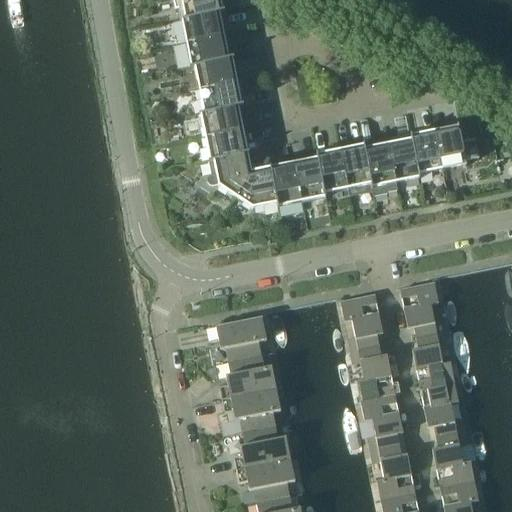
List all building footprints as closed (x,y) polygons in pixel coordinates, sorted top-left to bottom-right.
[(181,22),(182,22),(220,14),(225,14),(225,12),(224,13),(221,0),(173,0),(175,10),(178,10),(181,22)] [(182,22),(187,45),(225,37),(220,14),(182,22)] [(190,70),(195,69),(195,67),(230,60),(225,37),(187,45),(191,68),(190,68),(190,70)] [(195,69),(200,91),(238,84),(233,61),(234,61),(234,59),(230,60),(195,67),(195,69)] [(200,91),(204,114),(204,116),(239,109),(244,108),(244,106),(242,107),(238,84),(200,91)] [(201,116),(206,139),(244,131),(239,109),(204,116),(204,114),(199,115),(200,117),(201,116)] [(458,129),(435,133),(442,172),(467,167),(468,172),(487,168),(479,127),(459,130),(459,127),(457,127),(458,129)] [(206,139),(210,162),(248,154),(244,131),(206,139)] [(410,137),(411,142),(418,176),(420,176),(442,172),(435,133),(412,138),(412,137),(410,137)] [(411,142),(388,146),(396,184),(419,180),(419,181),(421,181),(420,176),(418,176),(411,142)] [(364,147),(341,152),(348,190),(350,199),(374,194),(373,190),(372,191),(371,186),(372,186),(365,151),(365,146),(363,146),(364,147)] [(388,146),(365,151),(372,186),(371,186),(372,191),(373,190),(374,194),(375,198),(386,196),(386,194),(397,192),(396,184),(388,146)] [(316,156),(317,160),(324,195),(325,195),(348,190),(341,152),(318,157),(318,155),(316,156)] [(219,187),(236,198),(252,174),(249,156),(250,155),(250,154),(248,154),(210,162),(209,162),(209,164),(210,163),(212,176),(211,176),(210,177),(209,178),(208,180),(208,181),(208,182),(208,183),(209,184),(209,185),(210,186),(212,186),(213,187),(219,186),(219,187)] [(317,160),(294,165),(302,203),(325,199),(325,200),(326,200),(325,195),(324,195),(317,160)] [(294,165),(271,170),(278,204),(277,205),(278,208),(278,210),(279,209),(279,208),(302,203),(294,165)] [(252,174),(236,198),(253,210),(277,205),(278,204),(271,170),(271,168),(270,169),(270,170),(252,174)] [(414,330),(416,341),(445,335),(442,322),(434,324),(431,307),(439,305),(435,285),(400,292),(408,331),(414,330)] [(348,341),(351,354),(379,348),(377,338),(383,336),(375,297),(341,304),(345,324),(353,323),(356,340),(348,341)] [(226,351),(228,364),(262,357),(259,344),(267,343),(262,320),(208,331),(210,345),(219,343),(221,352),(226,351)] [(412,352),(420,391),(455,384),(451,365),(443,366),(439,349),(447,348),(445,335),(416,341),(418,351),(412,352)] [(357,384),(361,404),(395,397),(387,358),(381,359),(379,348),(351,354),(353,367),(361,365),(365,382),(357,384)] [(219,389),(222,402),(277,391),(272,369),(264,371),(262,357),(228,364),(231,377),(226,378),(228,387),(219,389)] [(434,429),(436,440),(465,434),(462,421),(454,423),(451,406),(459,404),(455,384),(420,391),(427,426),(428,431),(434,429)] [(240,421),(243,435),(276,428),(273,415),(281,413),(277,391),(222,402),(225,415),(233,413),(235,422),(240,421)] [(368,440),(371,453),(399,447),(397,437),(403,436),(395,397),(361,404),(365,423),(373,422),(376,439),(368,440)] [(234,460),(236,473),(291,462),(286,440),(279,441),(276,428),(243,435),(245,448),(241,449),(242,458),(234,460)] [(432,452),(440,490),(475,483),(471,464),(463,465),(459,448),(467,447),(465,434),(436,440),(438,450),(432,452)] [(377,483),(381,502),(415,496),(407,457),(402,458),(399,447),(371,453),(373,466),(381,464),(385,481),(377,483)] [(254,492),(257,505),(290,499),(287,485),(295,484),(291,462),(236,473),(239,486),(248,484),(249,493),(254,492)] [(475,483),(440,490),(444,511),(472,511),(471,505),(479,503),(475,483)] [(418,511),(415,496),(381,502),(382,511),(418,511)] [(300,511),(301,510),(293,511),(290,499),(257,505),(258,511),(300,511)]
